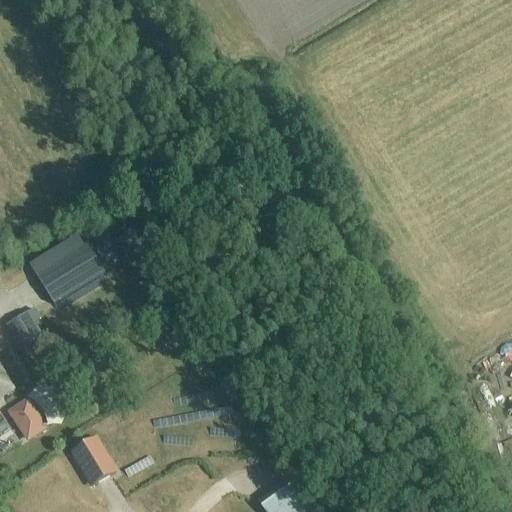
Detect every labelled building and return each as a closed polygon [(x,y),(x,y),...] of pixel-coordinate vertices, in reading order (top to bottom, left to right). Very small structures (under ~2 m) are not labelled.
[(6,327),(19,347),(41,334),(28,314),(6,327)] [(0,398),(13,391),(0,367),(0,398)] [(51,398),(5,420),(16,443),(62,422),(51,398)] [(70,454),(91,490),(118,474),(97,438),(70,454)] [(312,478),(278,501),(285,511),(334,511),(335,511),(312,478)]
